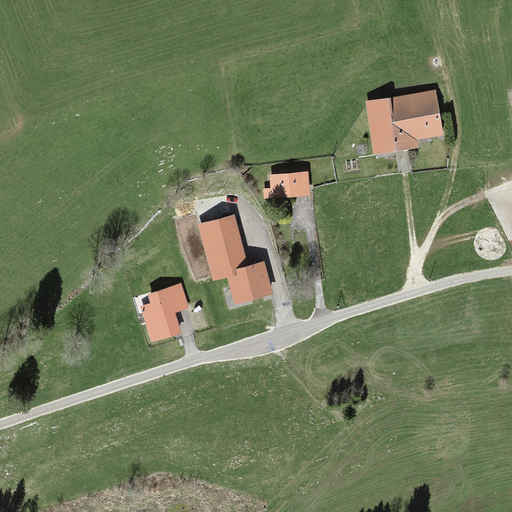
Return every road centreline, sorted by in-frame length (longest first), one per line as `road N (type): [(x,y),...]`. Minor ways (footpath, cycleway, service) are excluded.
road 1 (unclassified): [(0,429),(417,292),(511,272)]
road 2 (track): [(417,292),(418,269),(444,213),(458,130),(435,35)]
